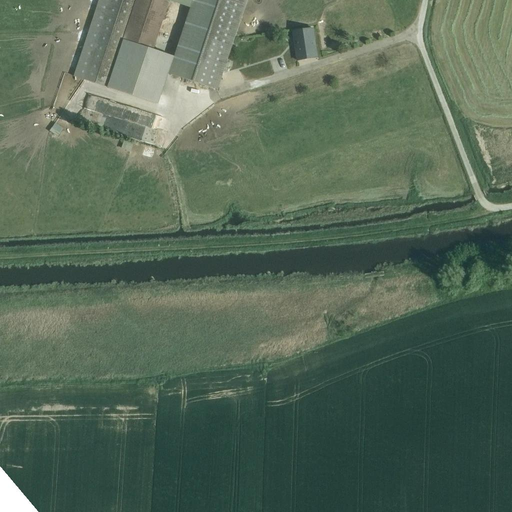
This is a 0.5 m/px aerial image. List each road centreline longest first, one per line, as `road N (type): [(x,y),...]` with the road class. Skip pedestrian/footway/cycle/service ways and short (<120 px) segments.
road 1 (track): [(0,259),(326,241),(490,208)]
road 2 (unclassified): [(511,207),(490,208),(478,193),(416,33),(426,0)]
